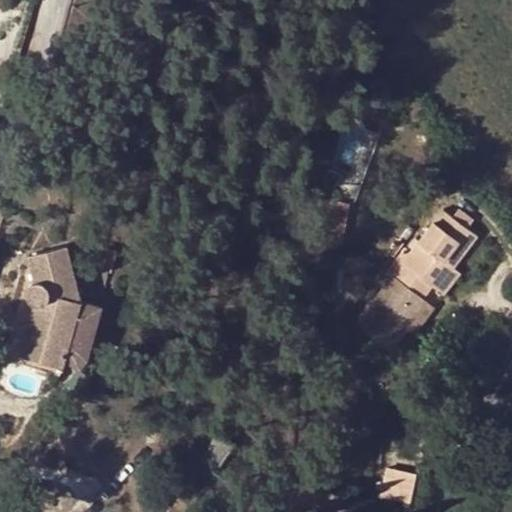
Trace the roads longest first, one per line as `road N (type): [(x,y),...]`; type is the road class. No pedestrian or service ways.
road 1 (unclassified): [(63,0),(0,171)]
road 2 (residential): [(431,511),(451,451),(484,408),(511,396)]
